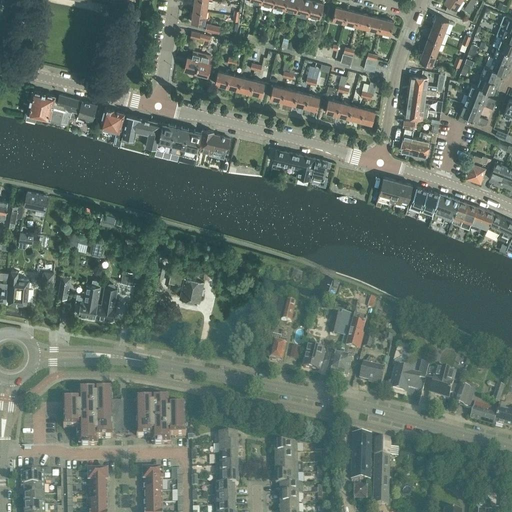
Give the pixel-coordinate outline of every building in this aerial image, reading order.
[(194,0),(194,9),(207,10),(208,0),(194,0)] [(274,0),(273,6),(284,9),(286,0),(274,0)] [(286,0),(284,9),(296,12),(299,0),(286,0)] [(299,0),(296,12),(308,15),(311,0),(310,0),(299,0)] [(311,0),(308,15),(320,18),(323,3),(311,0)] [(461,0),(445,0),(444,1),(448,4),(446,10),(456,14),(457,10),(456,9),(461,0)] [(492,0),(491,5),(496,7),(503,10),(506,4),(498,1),(494,0),(492,0)] [(473,6),(469,3),(465,8),(470,12),(473,6)] [(332,19),(344,22),(347,9),(335,6),(332,19)] [(207,10),(194,9),(192,21),(205,23),(207,10)] [(344,22),(355,25),(359,12),(347,9),(344,22)] [(355,25),(367,28),(370,15),(359,12),(355,25)] [(511,17),(505,14),(501,25),(511,29),(511,17)] [(367,28),(378,31),(381,18),(370,15),(367,28)] [(449,20),(436,16),(432,26),(445,31),(449,20)] [(381,18),(378,31),(390,34),(393,21),(381,18)] [(220,27),(207,24),(205,30),(219,33),(220,27)] [(497,35),(501,37),(511,40),(511,29),(501,25),(497,35)] [(432,26),(428,38),(440,42),(445,31),(432,26)] [(269,27),(266,37),(272,39),(275,28),(269,27)] [(200,38),(204,39),(206,34),(192,30),(191,36),(200,39),(200,38)] [(206,34),(204,39),(203,45),(208,46),(209,40),(210,40),(211,35),(206,34)] [(511,40),(501,37),(498,47),(511,52),(511,40)] [(428,38),(424,49),(436,53),(440,42),(428,38)] [(288,42),(287,48),(295,50),(297,43),(291,42),(290,43),(288,42)] [(302,47),(301,52),(311,55),(313,49),(302,47)] [(511,52),(498,47),(494,57),(511,63),(511,52)] [(184,68),(196,71),(201,51),(193,49),(191,56),(188,55),(184,68)] [(432,65),(436,53),(424,49),(419,60),(432,65)] [(201,51),(196,71),(208,74),(211,61),(209,61),(211,53),(201,51)] [(348,54),(343,53),(341,62),(351,65),(353,56),(348,54)] [(511,63),(494,57),(490,66),(490,67),(502,71),(501,72),(506,74),(509,68),(511,69),(511,66),(511,63)] [(485,64),(481,75),(500,83),(502,78),(499,77),(501,72),(502,71),(490,67),(490,66),(485,64)] [(215,82),(227,85),(230,72),(218,69),(215,82)] [(227,85),(238,88),(242,75),(230,72),(227,85)] [(238,88),(250,91),(253,78),(242,75),(238,88)] [(338,91),(343,92),(344,86),(345,84),(347,76),(342,75),(339,85),(338,91)] [(412,75),(411,86),(426,88),(425,88),(437,90),(437,86),(426,84),(427,77),(412,75)] [(481,75),(477,85),(489,90),(493,92),(496,86),(498,87),(500,83),(481,75)] [(253,78),(250,91),(261,94),(265,81),(253,78)] [(370,81),(368,91),(373,93),(376,82),(370,81)] [(473,83),(468,93),(494,104),(496,99),(487,95),(489,90),(477,85),(473,83)] [(270,97),(282,100),(285,87),(273,84),(270,97)] [(411,86),(409,96),(424,98),(425,93),(436,95),(437,90),(425,88),(426,88),(411,86)] [(282,100),(293,103),(296,90),(285,87),(282,100)] [(37,114),(50,117),(54,98),(55,99),(56,95),(32,90),(27,112),(28,112),(27,118),(36,120),(37,114)] [(293,103),(304,106),(308,93),(296,90),(293,103)] [(54,98),(50,117),(49,119),(69,124),(71,117),(73,108),(80,110),(83,99),(82,99),(61,93),(59,95),(58,101),(55,100),(55,99),(54,98)] [(308,93),(304,106),(316,109),(320,96),(308,93)] [(494,104),(468,93),(464,103),(481,110),(483,104),(492,108),(494,104)] [(409,96),(408,106),(428,109),(429,103),(424,102),(424,98),(409,96)] [(325,111),(337,114),(340,101),(329,98),(325,111)] [(503,115),(511,118),(511,99),(509,98),(503,115)] [(98,104),(83,99),(80,110),(73,108),(71,117),(78,119),(78,117),(85,119),(85,120),(93,122),(98,104)] [(337,114),(349,117),(352,104),(340,101),(337,114)] [(460,114),(467,117),(486,124),(488,119),(479,116),(481,110),(464,103),(460,114)] [(349,117),(360,120),(363,107),(352,104),(349,117)] [(121,146),(122,140),(127,113),(127,112),(125,111),(125,112),(114,109),(114,108),(105,106),(100,126),(117,131),(113,144),(121,146)] [(428,109),(408,106),(406,116),(421,118),(421,117),(427,118),(428,109)] [(363,107),(360,120),(372,123),(375,110),(363,107)] [(146,145),(157,147),(163,122),(127,113),(122,140),(134,142),(137,129),(149,132),(146,145)] [(465,122),(467,117),(460,114),(458,119),(465,122)] [(400,150),(408,152),(412,137),(414,129),(415,122),(415,121),(404,119),(403,126),(405,126),(403,138),(402,137),(401,141),(402,141),(400,150)] [(433,128),(432,132),(437,133),(438,129),(439,124),(440,120),(432,119),(431,124),(434,124),(433,128)] [(163,122),(157,147),(197,157),(199,149),(200,142),(199,142),(202,131),(163,122)] [(202,128),(202,131),(199,142),(200,142),(199,149),(212,152),(213,150),(215,151),(215,149),(225,151),(229,137),(214,134),(214,131),(202,128)] [(507,133),(498,129),(495,135),(505,139),(507,133)] [(414,153),(418,154),(423,132),(421,131),(419,138),(412,137),(408,152),(411,152),(410,153),(414,154),(414,153)] [(423,132),(418,154),(427,156),(429,147),(430,147),(430,144),(430,141),(435,142),(437,133),(432,132),(429,131),(429,133),(423,132)] [(310,179),(311,179),(311,178),(316,158),(276,149),(273,163),(299,168),(297,177),(310,180),(310,179)] [(474,155),(467,175),(480,180),(485,166),(488,167),(491,158),(482,155),(482,157),(474,155)] [(331,162),(316,158),(311,178),(320,180),(319,185),(325,187),(327,178),(324,177),(327,166),(329,167),(331,162)] [(494,183),(498,185),(506,165),(495,161),(489,178),(495,180),(494,183)] [(504,184),(510,186),(511,180),(511,167),(506,165),(498,185),(503,187),(504,184)] [(395,203),(401,181),(383,177),(375,205),(380,206),(381,201),(389,203),(389,201),(395,203)] [(413,185),(401,181),(395,203),(406,206),(410,194),(412,195),(411,200),(416,186),(412,186),(413,185)] [(416,185),(409,204),(409,205),(410,205),(420,208),(420,209),(428,189),(427,189),(417,186),(416,185)] [(431,212),(432,212),(439,193),(428,189),(420,209),(421,209),(421,208),(431,212)] [(28,191),(25,206),(45,211),(48,195),(28,191)] [(444,218),(452,221),(459,200),(440,193),(432,214),(431,217),(443,222),(444,218)] [(0,219),(4,221),(8,201),(0,199),(0,219)] [(452,221),(461,224),(468,203),(459,200),(452,221)] [(8,201),(4,221),(4,224),(14,226),(16,217),(22,218),(25,206),(8,203),(9,201),(8,201)] [(461,224),(469,228),(477,206),(468,203),(461,224)] [(470,226),(479,229),(481,223),(486,209),(477,206),(469,228),(470,226)] [(481,225),(487,228),(494,212),(486,209),(481,223),(479,229),(481,225)] [(102,217),(101,220),(114,224),(116,217),(97,212),(96,215),(102,217)] [(494,212),(487,228),(500,234),(498,238),(507,243),(510,235),(511,236),(511,220),(505,217),(494,212)] [(20,232),(19,241),(32,242),(33,241),(34,233),(20,232)] [(74,234),(71,246),(77,247),(79,241),(87,244),(89,238),(74,234)] [(105,247),(103,243),(93,241),(90,252),(92,255),(100,257),(103,254),(105,247)] [(499,250),(505,252),(508,245),(502,243),(499,250)] [(156,277),(162,279),(165,266),(153,263),(151,275),(157,276),(156,277)] [(183,284),(180,296),(200,300),(204,280),(203,280),(205,270),(188,266),(187,270),(172,267),(169,281),(183,284)] [(122,282),(134,284),(135,282),(140,283),(143,273),(141,273),(125,269),(122,282)] [(294,270),(291,278),(308,283),(310,277),(301,275),(302,272),(294,270)] [(0,275),(0,278),(9,279),(9,272),(0,271),(0,275)] [(10,284),(9,302),(27,304),(27,301),(30,301),(32,300),(33,290),(31,288),(28,288),(29,279),(19,278),(18,278),(18,271),(11,271),(11,280),(10,284)] [(42,287),(49,282),(53,282),(54,272),(44,271),(43,275),(37,280),(42,287)] [(95,317),(95,316),(99,297),(102,281),(93,279),(92,284),(87,283),(86,291),(83,291),(83,295),(77,294),(76,303),(80,303),(78,314),(95,317)] [(69,283),(61,282),(58,297),(67,298),(69,283)] [(95,316),(112,319),(113,311),(115,311),(116,306),(114,305),(118,288),(115,287),(115,286),(114,284),(110,283),(108,284),(107,286),(105,285),(102,298),(99,297),(95,316)] [(376,299),(371,298),(368,307),(372,309),(376,299)] [(274,299),(270,319),(290,323),(294,303),(274,299)] [(330,333),(337,335),(345,337),(350,315),(342,313),(341,316),(334,314),(330,333)] [(345,347),(356,350),(360,335),(362,335),(366,318),(353,315),(345,347)] [(385,334),(384,342),(391,343),(392,335),(385,334)] [(363,347),(370,349),(373,337),(366,335),(363,347)] [(274,362),(276,361),(282,363),(286,346),(285,346),(286,341),(280,340),(279,344),(272,343),(269,360),(271,360),(272,361),(274,362)] [(303,366),(318,370),(319,364),(321,364),(325,350),(308,346),(303,366)] [(293,347),(290,358),(297,360),(300,348),(293,347)] [(326,373),(339,376),(343,356),(331,353),(326,373)] [(343,356),(339,376),(347,378),(352,358),(343,356)] [(419,379),(425,380),(429,365),(422,363),(418,375),(411,373),(412,372),(395,368),(392,382),(389,382),(387,389),(406,394),(408,388),(416,390),(419,379)] [(373,384),(379,385),(383,369),(363,364),(360,379),(373,382),(373,384)] [(450,394),(455,396),(458,387),(452,386),(456,373),(436,368),(429,395),(449,400),(450,394)] [(492,402),(498,404),(504,387),(497,385),(492,402)] [(458,387),(455,396),(453,404),(465,408),(470,390),(458,386),(458,387)] [(112,439),(112,438),(112,401),(111,391),(79,391),(79,392),(62,392),(63,430),(79,429),(79,447),(81,447),(82,449),(89,449),(89,447),(97,446),(96,439),(112,439)] [(136,400),(136,438),(152,438),(152,446),(154,445),(154,448),(162,447),(162,445),(169,445),(169,438),(185,437),(185,402),(169,402),(169,399),(136,400)] [(494,424),(498,411),(474,404),(470,420),(494,426),(494,424)] [(511,412),(499,409),(498,411),(494,424),(511,428),(511,412)] [(219,435),(219,445),(237,445),(237,434),(219,435)] [(370,482),(370,454),(371,449),(371,435),(353,435),(351,481),(370,482)] [(371,449),(370,454),(374,454),(373,505),(388,506),(390,457),(398,457),(398,448),(390,448),(390,440),(374,440),(374,450),(371,449)] [(274,444),(275,454),(293,454),(292,443),(274,444)] [(219,445),(219,455),(238,455),(237,445),(219,445)] [(275,454),(275,464),(293,464),(293,454),(275,454)] [(215,455),(216,466),(238,466),(238,455),(219,455),(215,455)] [(275,464),(275,475),(293,474),(293,464),(275,464)] [(216,466),(216,476),(238,475),(238,466),(216,466)] [(24,477),(24,487),(44,486),(44,477),(51,476),(51,469),(26,470),(26,477),(24,477)] [(142,471),(143,482),(163,481),(163,470),(142,471)] [(87,472),(88,483),(108,482),(108,471),(87,472)] [(275,475),(275,485),(293,484),(293,474),(275,475)] [(216,476),(216,486),(238,486),(238,475),(216,476)] [(144,482),(144,493),(162,492),(162,482),(163,482),(163,481),(143,482),(144,482)] [(89,483),(89,494),(107,493),(107,483),(108,483),(108,482),(88,483),(89,483)] [(279,491),(279,495),(298,494),(302,494),(302,483),(293,484),(275,485),(275,491),(279,491)] [(24,487),(24,496),(44,496),(44,486),(24,487)] [(212,497),(216,497),(216,496),(235,496),(234,486),(238,486),(216,486),(212,486),(212,497)] [(144,493),(144,503),(162,503),(162,492),(144,493)] [(89,494),(89,504),(107,504),(107,493),(89,494)] [(279,495),(280,505),(298,505),(298,494),(279,495)] [(24,496),(24,506),(44,506),(44,496),(24,496)] [(216,497),(217,507),(235,506),(235,496),(216,496),(216,497)] [(144,503),(144,511),(162,511),(162,503),(144,503)]
